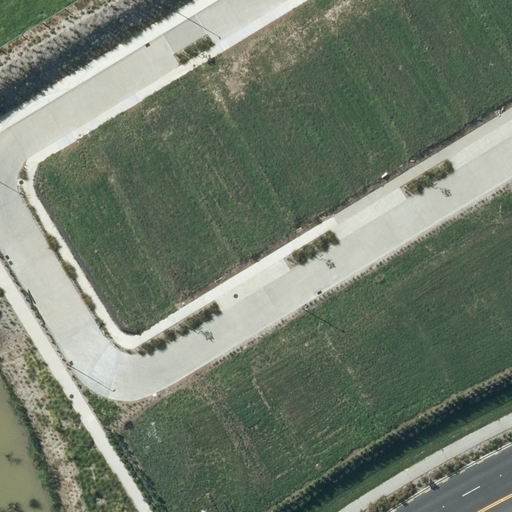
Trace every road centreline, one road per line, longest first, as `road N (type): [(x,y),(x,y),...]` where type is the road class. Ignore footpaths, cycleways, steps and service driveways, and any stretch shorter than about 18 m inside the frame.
road 1 (residential): [(511,149),(146,372),(110,369),(73,339),(0,215)]
road 2 (residential): [(0,144),(246,0)]
